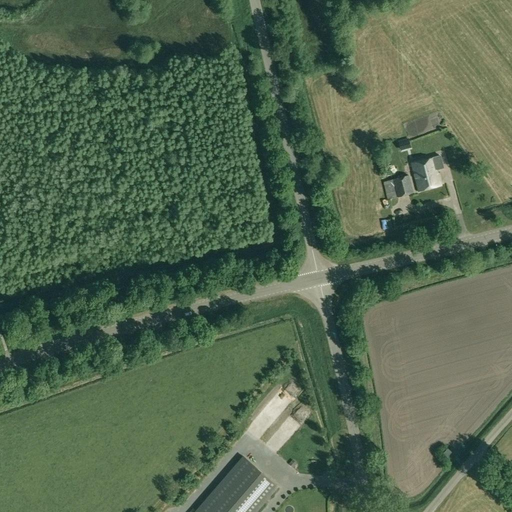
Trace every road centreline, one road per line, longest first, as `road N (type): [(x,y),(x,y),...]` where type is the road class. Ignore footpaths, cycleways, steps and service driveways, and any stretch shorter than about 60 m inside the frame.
road 1 (tertiary): [(0,365),(317,278)]
road 2 (unclassified): [(317,278),(250,0)]
road 3 (unclassified): [(361,511),(355,442),(317,278)]
road 4 (tertiary): [(317,278),(511,230)]
road 5 (unclassified): [(428,511),(511,416)]
